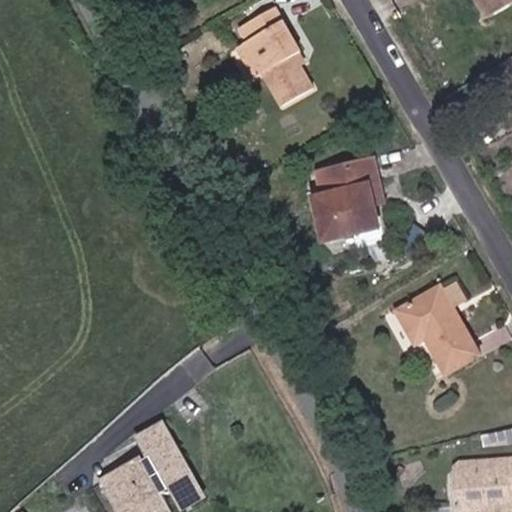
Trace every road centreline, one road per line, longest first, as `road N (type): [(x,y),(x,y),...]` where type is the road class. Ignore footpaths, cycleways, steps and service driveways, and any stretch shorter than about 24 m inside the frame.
road 1 (tertiary): [(102,0),(305,438),(323,511)]
road 2 (residential): [(511,283),(352,0)]
road 3 (unknown): [(247,313),(138,392),(44,483)]
